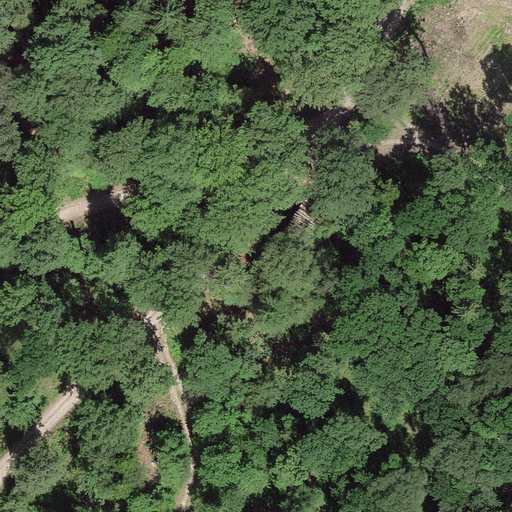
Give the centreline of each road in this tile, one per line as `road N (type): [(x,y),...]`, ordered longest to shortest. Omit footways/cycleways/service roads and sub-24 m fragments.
road 1 (track): [(0,477),(300,162),(405,0)]
road 2 (track): [(300,162),(262,151),(0,230)]
road 3 (track): [(140,333),(180,395),(195,448),(182,511)]
